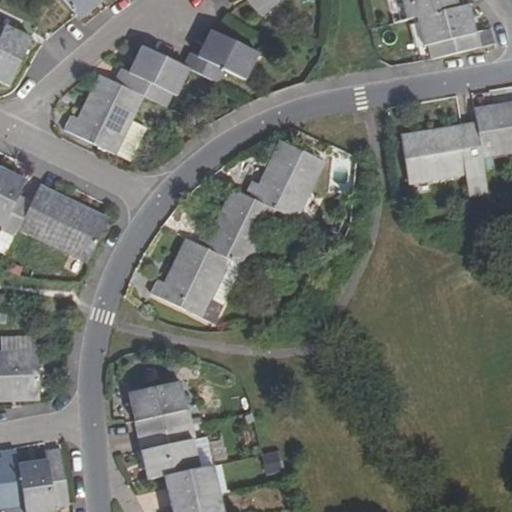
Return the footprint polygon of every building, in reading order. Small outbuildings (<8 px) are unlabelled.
[(66,0),(78,14),(94,0),(66,0)] [(252,0),(265,15),(283,0),(252,0)] [(399,0),(405,21),(415,19),(455,9),(452,0),(399,0)] [(472,35),(465,7),(455,9),(415,19),(421,46),(427,46),(430,61),(485,47),(482,32),(472,35)] [(7,30),(0,26),(0,78),(13,84),(35,38),(10,25),(7,30)] [(192,53),(185,69),(191,71),(221,86),(228,72),(248,81),(262,54),(214,30),(201,57),(192,53)] [(121,69),(115,82),(144,97),(166,107),(172,95),(177,97),(191,71),(185,69),(144,48),(131,73),(121,69)] [(72,118),(66,130),(116,154),(132,120),(144,97),(115,82),(106,78),(84,122),(80,121),(72,118)] [(511,112),(474,119),(475,126),(476,132),(481,159),(511,154),(511,112)] [(132,162),(148,128),(132,120),(116,154),(132,162)] [(476,132),(401,146),(407,185),(483,174),(481,159),(476,132)] [(251,182),(245,195),(275,210),(294,219),(322,162),(285,144),(263,188),(251,182)] [(25,180),(0,167),(0,224),(2,226),(1,230),(15,238),(22,222),(32,203),(18,197),(25,180)] [(107,217),(41,184),(32,203),(22,222),(91,254),(107,217)] [(202,230),(196,243),(228,258),(247,268),(275,210),(245,195),(236,191),(215,235),(210,233),(202,230)] [(210,322),(219,303),(208,298),(228,258),(196,243),(190,240),(168,284),(163,282),(156,280),(148,293),(210,322)] [(219,303),(238,264),(228,258),(208,298),(219,303)] [(0,354),(34,354),(34,339),(0,339),(0,354)] [(0,354),(0,396),(38,395),(36,354),(34,354),(0,354)] [(151,418),(154,432),(190,425),(187,410),(184,410),(177,382),(127,392),(132,422),(151,418)] [(138,450),(144,479),(166,474),(195,468),(189,439),(193,439),(190,425),(154,432),(157,446),(138,450)] [(213,464),(207,437),(190,440),(195,468),(213,464)] [(0,509),(24,506),(20,473),(16,451),(3,453),(4,465),(0,465),(0,509)] [(48,470),(20,473),(24,506),(24,511),(69,511),(62,457),(47,460),(48,470)] [(195,468),(166,474),(173,504),(219,493),(213,464),(195,468)] [(223,511),(219,493),(173,504),(174,511),(223,511)]
